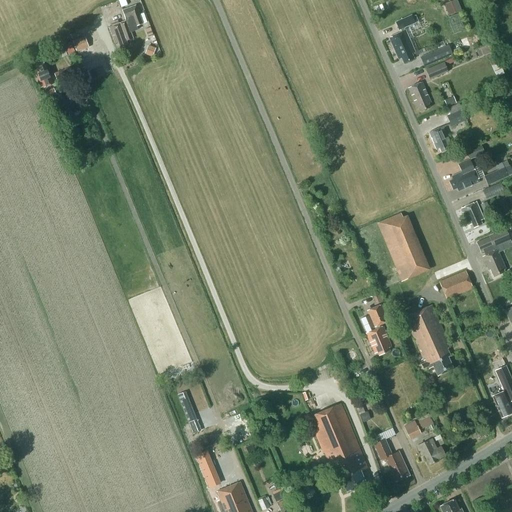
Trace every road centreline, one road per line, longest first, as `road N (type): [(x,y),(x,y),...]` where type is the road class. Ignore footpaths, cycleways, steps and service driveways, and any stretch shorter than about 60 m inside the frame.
road 1 (track): [(391,510),(346,396),(331,386),(291,388),(250,374),(118,61)]
road 2 (track): [(424,491),(214,0)]
road 3 (residential): [(511,358),(357,0)]
road 4 (tertiary): [(387,511),(511,440)]
